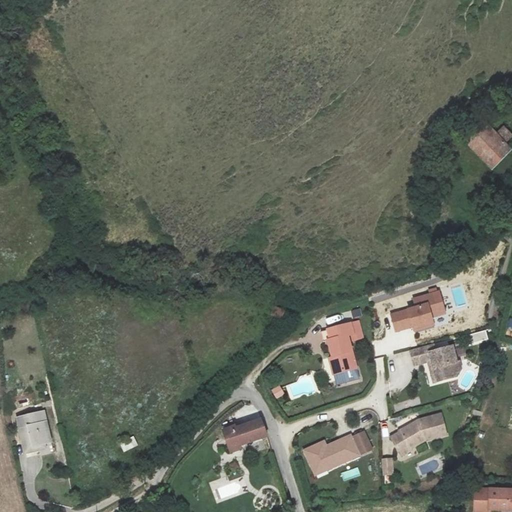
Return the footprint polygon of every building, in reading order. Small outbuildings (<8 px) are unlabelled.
[(495,123),(501,116),(495,110),(488,117),(495,123)] [(510,155),(482,124),(461,141),(460,141),(490,174),(510,155)] [(428,290),(429,293),(412,298),(415,307),(392,314),(397,332),(413,327),(415,332),(435,326),(432,317),(446,313),(439,290),(437,291),(436,287),(428,290)] [(359,321),(326,330),(337,374),(356,368),(348,335),(352,334),(353,340),(363,338),(359,321)] [(485,331),(467,336),(470,345),(488,340),(485,331)] [(434,382),(458,375),(462,368),(460,359),(457,360),(453,345),(426,352),(424,345),(410,349),(414,364),(428,360),(434,382)] [(276,399),(285,394),(280,385),(271,390),(276,399)] [(223,427),(231,452),(234,452),(242,449),(241,444),(264,435),(258,417),(234,425),(233,423),(223,427)] [(50,458),(42,423),(40,418),(13,425),(16,433),(22,461),(31,459),(30,453),(36,452),(39,461),(50,458)] [(389,446),(399,464),(409,458),(408,456),(421,449),(443,443),(438,423),(416,429),(416,431),(412,434),(411,431),(397,439),(398,441),(389,446)] [(305,450),(316,474),(370,450),(361,429),(327,445),(325,441),(305,450)] [(134,437),(120,443),(123,452),(138,446),(134,437)] [(383,476),(394,475),(393,457),(382,458),(383,476)] [(511,511),(511,494),(472,493),(471,511),(511,511)]
